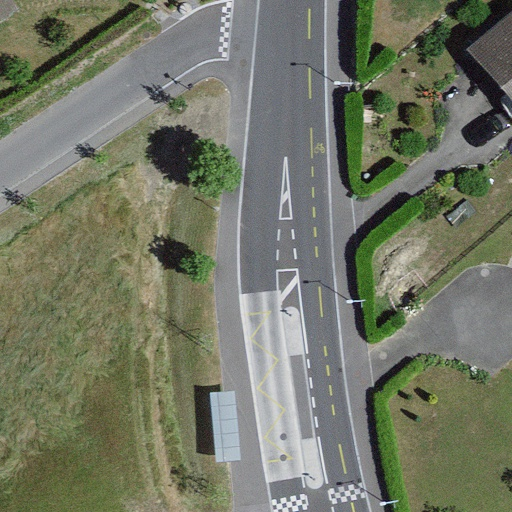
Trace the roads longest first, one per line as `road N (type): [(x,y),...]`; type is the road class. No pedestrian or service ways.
road 1 (tertiary): [(289,2),(286,245),(322,511)]
road 2 (residential): [(0,184),(289,2)]
